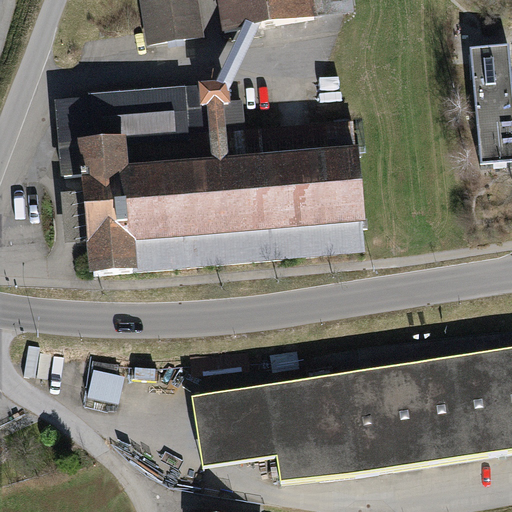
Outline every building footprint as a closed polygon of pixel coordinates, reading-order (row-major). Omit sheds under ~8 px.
[(196,0),(141,0),(149,51),(203,43),(196,0)] [(351,0),(218,0),(224,37),(354,16),(351,0)] [(511,90),(508,53),(471,57),(482,172),(511,168),(511,90)] [(224,88),(54,103),(62,181),(79,179),(81,197),(85,247),(89,284),(368,258),(356,125),(244,135),(241,104),(226,105),(224,88)] [(85,247),(81,197),(60,198),(65,249),(85,247)] [(299,352),(274,353),(274,366),(299,365),(299,352)] [(511,354),(267,391),(277,462),(282,487),(354,479),(511,454),(511,354)] [(93,367),(89,395),(121,401),(126,372),(93,367)] [(204,472),(277,462),(267,391),(194,402),(204,472)]
